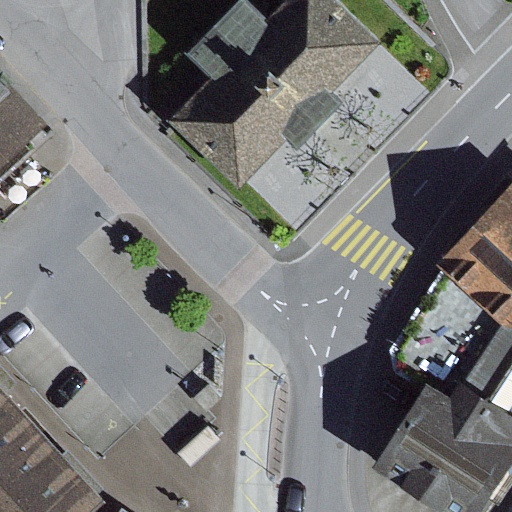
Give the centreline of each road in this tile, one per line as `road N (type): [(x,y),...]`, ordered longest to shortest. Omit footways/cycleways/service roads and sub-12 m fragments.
road 1 (residential): [(51,72),(267,296),(320,325)]
road 2 (residential): [(320,325),(396,222),(511,95)]
road 3 (residential): [(320,325),(313,511)]
